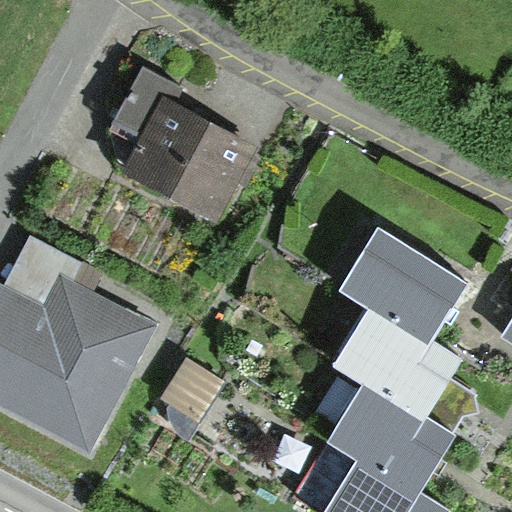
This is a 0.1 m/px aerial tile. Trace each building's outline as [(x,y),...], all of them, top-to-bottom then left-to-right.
[(123,170),(203,212),(245,133),(134,75),(116,110),(146,126),(123,170)] [(470,272),(384,220),(349,278),(379,296),(435,330),(470,272)] [(0,390),(77,431),(134,325),(63,288),(49,315),(0,289),(0,390)] [(435,330),(379,296),(343,355),(371,371),(432,408),(467,349),(435,330)] [(511,312),(497,338),(511,347),(511,312)] [(185,359),(168,403),(212,421),(230,376),(185,359)] [(432,408),(371,371),(335,430),(365,449),(425,485),(461,425),(432,408)] [(425,485),(365,449),(326,511),(444,511),(451,501),(425,485)]
